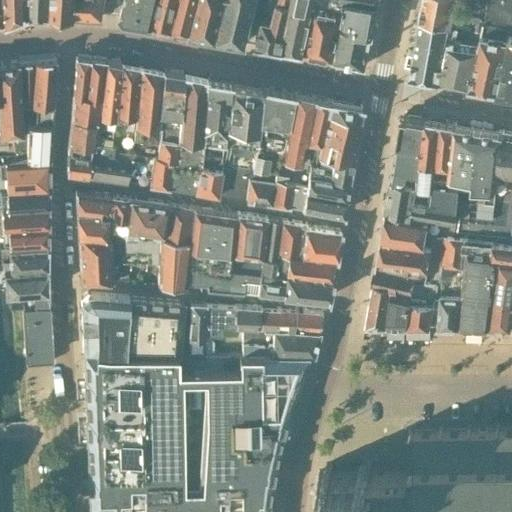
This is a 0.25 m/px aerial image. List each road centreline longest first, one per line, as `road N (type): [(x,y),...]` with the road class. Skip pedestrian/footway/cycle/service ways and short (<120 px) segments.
road 1 (residential): [(345,304),(400,0)]
road 2 (residential): [(60,283),(345,304)]
road 3 (residential): [(60,283),(60,35)]
road 4 (residential): [(73,511),(60,283)]
road 5 (residential): [(293,511),(345,304)]
